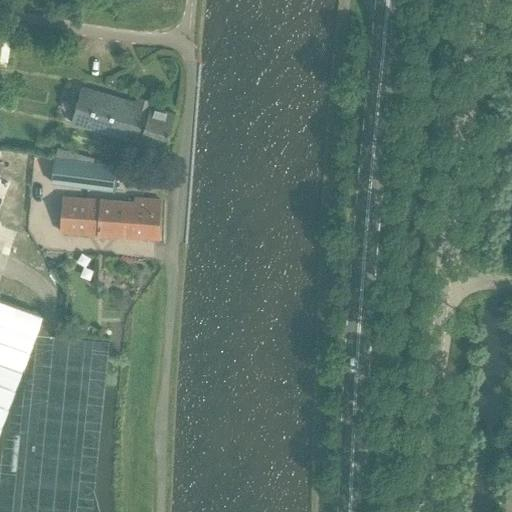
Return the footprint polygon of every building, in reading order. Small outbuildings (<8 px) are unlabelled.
[(176,115),(152,109),(153,104),(138,100),(136,104),(84,89),(73,126),(165,152),(176,115)] [(96,190),(113,192),(117,167),(65,161),(55,160),(53,184),(96,190)] [(64,199),(61,234),(160,241),(161,201),(136,200),(136,204),(64,199)] [(41,318),(0,302),(0,363),(21,372),(41,318)] [(0,363),(0,429),(21,372),(0,363)]
